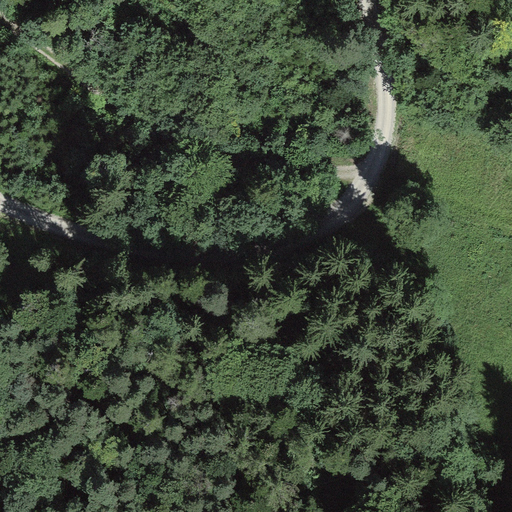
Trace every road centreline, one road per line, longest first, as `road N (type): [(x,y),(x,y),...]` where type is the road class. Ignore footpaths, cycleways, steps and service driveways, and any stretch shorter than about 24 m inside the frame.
road 1 (track): [(0,203),(171,252),(298,242),(360,193),(388,121),(367,0)]
road 2 (track): [(360,193),(198,147),(0,19)]
